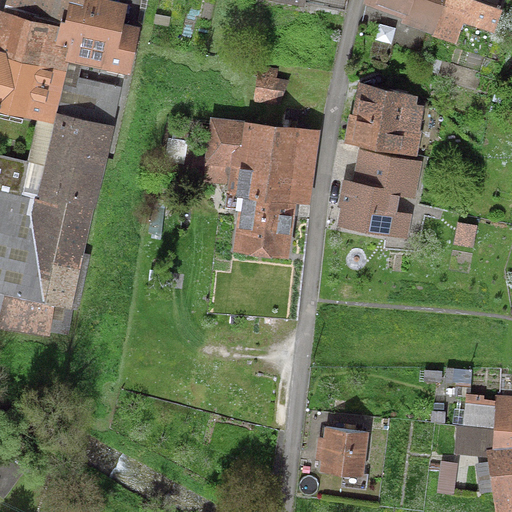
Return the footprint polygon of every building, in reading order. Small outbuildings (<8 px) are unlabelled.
[(65,22),(70,0),(6,0),(6,5),(8,14),(0,44),(0,54),(49,68),(60,25),(61,21),(65,22)] [(91,11),(93,2),(84,0),(70,0),(65,22),(61,21),(60,25),(74,29),(65,59),(75,61),(76,59),(124,70),(133,32),(108,26),(110,15),(91,11)] [(290,0),(344,11),(346,0),(290,0)] [(366,0),(365,2),(432,26),(441,0),(366,0)] [(458,17),(492,29),(502,0),(441,0),(432,26),(431,31),(452,38),(458,17)] [(81,90),(69,88),(75,61),(65,59),(74,29),(60,25),(49,68),(0,54),(0,109),(36,119),(99,133),(102,123),(106,124),(112,97),(99,94),(101,87),(83,83),(81,90)] [(409,106),(411,97),(384,90),(382,100),(359,96),(355,117),(351,116),(346,143),(400,154),(404,130),(414,132),(419,107),(409,106)] [(0,323),(63,334),(69,305),(65,304),(104,134),(99,133),(36,119),(25,165),(0,159),(0,323)] [(283,254),(300,133),(211,122),(207,160),(228,162),(236,169),(240,170),(237,195),(228,194),(226,208),(241,210),(236,248),(283,254)] [(344,205),(340,224),(387,233),(395,193),(409,196),(415,167),(361,157),(355,186),(345,184),(341,205),(344,205)] [(163,290),(165,274),(150,273),(148,288),(163,290)] [(511,402),(498,401),(498,405),(494,404),(493,432),(511,432),(511,402)] [(463,416),(462,426),(476,428),(477,417),(463,416)] [(319,470),(360,475),(365,433),(324,428),(319,470)] [(476,468),(480,493),(492,491),(488,466),(476,468)] [(511,511),(511,489),(506,490),(506,491),(492,493),(494,511),(511,511)]
